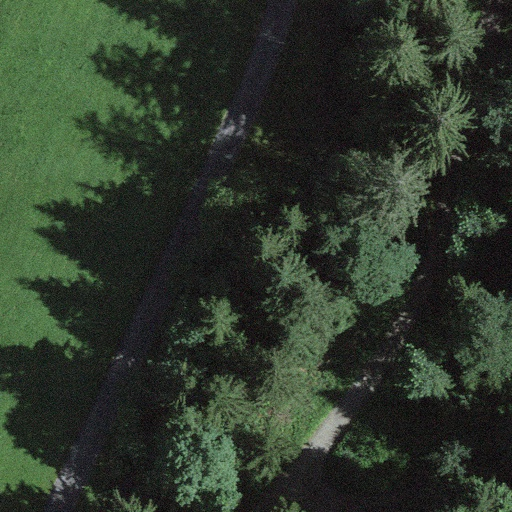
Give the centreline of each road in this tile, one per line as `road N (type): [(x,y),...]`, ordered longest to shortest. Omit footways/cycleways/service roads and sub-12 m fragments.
road 1 (track): [(267,511),(417,302),(500,0)]
road 2 (track): [(54,511),(283,0)]
